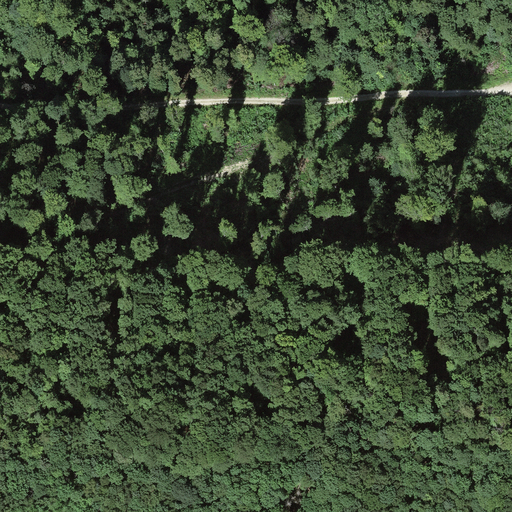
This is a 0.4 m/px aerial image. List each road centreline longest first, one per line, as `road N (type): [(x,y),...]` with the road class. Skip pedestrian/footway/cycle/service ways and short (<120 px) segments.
road 1 (track): [(511,91),(77,111),(0,105)]
road 2 (track): [(0,76),(94,53),(210,43),(344,0)]
